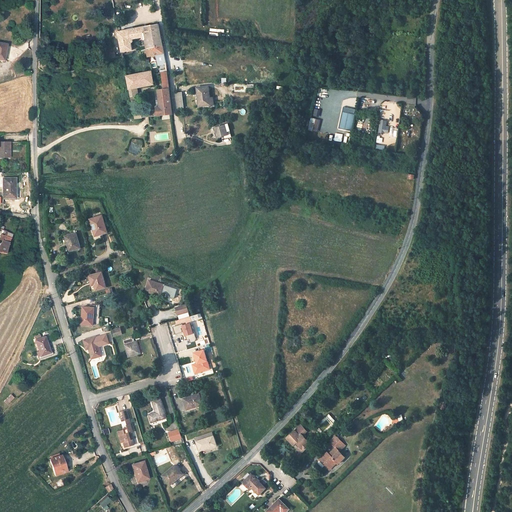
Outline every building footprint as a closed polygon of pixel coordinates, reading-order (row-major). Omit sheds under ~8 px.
[(163,46),(159,24),(118,31),(122,52),(133,50),(132,43),(133,42),(134,40),(133,39),(142,37),(144,39),(145,39),(147,49),(163,46)] [(163,46),(147,49),(148,50),(149,56),(157,55),(159,65),(167,63),(165,54),(163,46)] [(151,71),(127,75),(129,89),(137,87),(154,84),(152,74),(151,71)] [(164,88),(158,89),(161,115),(173,114),(171,101),(168,71),(162,72),(164,88)] [(209,86),(197,87),(199,106),(214,104),(213,97),(210,97),(209,86)] [(137,87),(129,89),(131,97),(136,96),(139,95),(137,87)] [(182,92),(176,93),(177,108),(184,107),(182,92)] [(355,110),(344,108),(339,128),(351,130),(355,110)] [(320,121),(311,118),(308,130),(318,132),(320,121)] [(384,134),(385,133),(387,133),(388,127),(385,127),(386,121),(379,120),(377,133),(384,134)] [(216,131),(218,138),(223,136),(228,135),(226,128),(229,127),(228,123),(225,124),(215,127),(216,131)] [(0,157),(10,157),(9,143),(0,143),(0,157)] [(15,179),(3,178),(3,198),(15,198),(15,179)] [(103,215),(90,219),(93,226),(94,226),(97,235),(107,232),(103,215)] [(76,232),(65,236),(70,251),(81,248),(76,232)] [(0,237),(0,239),(2,240),(0,246),(0,252),(6,254),(10,241),(11,238),(1,235),(0,237)] [(97,273),(89,275),(91,282),(94,281),(95,284),(97,290),(106,287),(102,272),(97,273)] [(165,285),(149,280),(146,291),(161,296),(165,285)] [(187,304),(176,307),(178,314),(189,311),(187,304)] [(90,307),(83,306),(82,324),(93,325),(95,307),(90,307)] [(174,327),(176,334),(185,332),(188,343),(197,341),(192,322),(174,327)] [(120,327),(112,330),(114,336),(122,334),(120,327)] [(107,334),(96,337),(99,346),(109,343),(107,334)] [(96,336),(84,339),(87,349),(91,348),(94,358),(101,355),(99,346),(96,337),(96,336)] [(37,340),(36,340),(39,351),(41,356),(50,352),(46,340),(45,337),(41,339),(37,340)] [(124,340),(129,356),(140,352),(137,341),(134,342),(133,337),(124,340)] [(195,374),(211,370),(206,349),(195,352),(197,363),(192,364),(195,374)] [(39,351),(34,353),(37,360),(42,358),(41,356),(39,351)] [(15,398),(11,394),(4,401),(8,405),(15,398)] [(199,394),(184,398),(188,409),(196,407),(203,405),(199,394)] [(152,400),(156,412),(149,414),(151,422),(166,418),(160,398),(152,400)] [(127,410),(119,412),(122,421),(126,420),(129,419),(130,419),(127,410)] [(123,430),(118,431),(121,443),(123,442),(125,447),(135,444),(132,436),(131,437),(130,433),(131,433),(133,432),(131,424),(130,424),(127,425),(127,427),(128,429),(123,430)] [(297,430),(296,429),(287,438),(294,446),(297,444),(304,451),(311,444),(306,439),(307,438),(307,436),(305,434),(307,432),(302,426),(297,430)] [(179,429),(169,432),(172,441),(182,438),(179,429)] [(214,436),(197,441),(200,450),(217,445),(214,436)] [(330,454),(328,452),(320,460),(328,468),(336,461),(337,462),(339,464),(345,457),(340,451),(346,446),(337,437),(331,443),(336,448),(330,454)] [(297,444),(294,446),(301,453),(304,451),(297,444)] [(155,451),(147,454),(150,459),(152,458),(152,456),(156,454),(155,451)] [(51,459),(50,459),(56,476),(66,472),(60,456),(51,459)] [(143,461),(132,465),(137,482),(149,479),(143,461)] [(337,462),(336,461),(328,468),(330,470),(337,462)] [(184,474),(176,465),(163,476),(171,485),(184,474)] [(252,474),(243,482),(250,489),(252,487),(259,495),(266,488),(257,479),(256,480),(254,478),(255,477),(252,474)] [(110,484),(105,488),(108,493),(113,489),(110,484)] [(105,511),(109,508),(107,505),(112,501),(108,496),(99,504),(105,511)] [(286,511),(289,509),(279,499),(267,511),(280,511),(281,511),(282,511),(286,511)]
